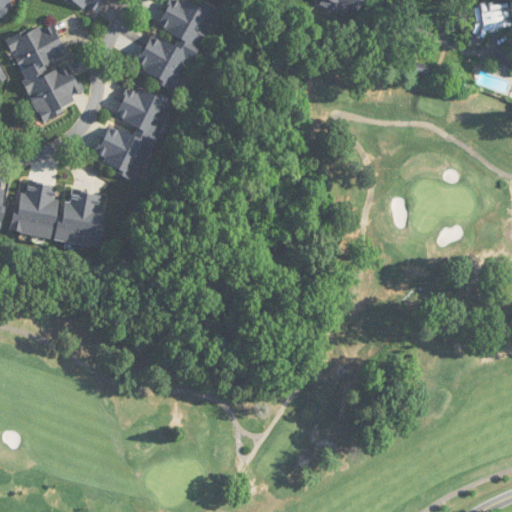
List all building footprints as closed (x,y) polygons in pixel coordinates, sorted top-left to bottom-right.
[(13,0),(0,0),(0,13),(10,15),(13,0)] [(67,0),(94,17),(105,0),(67,0)] [(178,91),(217,15),(188,0),(170,0),(155,30),(153,30),(134,68),(178,91)] [(320,0),(358,12),(362,0),(320,0)] [(511,1),(471,5),(474,44),(485,43),(483,30),(511,27),(511,20),(511,16),(511,1)] [(81,91),(70,63),(61,66),(58,58),(66,55),(54,24),(42,29),(40,25),(7,38),(40,121),(77,107),(72,95),(81,91)] [(128,83),(96,160),(140,179),(173,102),(128,83)] [(0,226),(8,191),(0,189),(0,179),(1,175),(0,175),(0,226)] [(107,196),(65,189),(65,187),(27,181),(25,194),(19,193),(12,233),(98,248),(107,196)]
